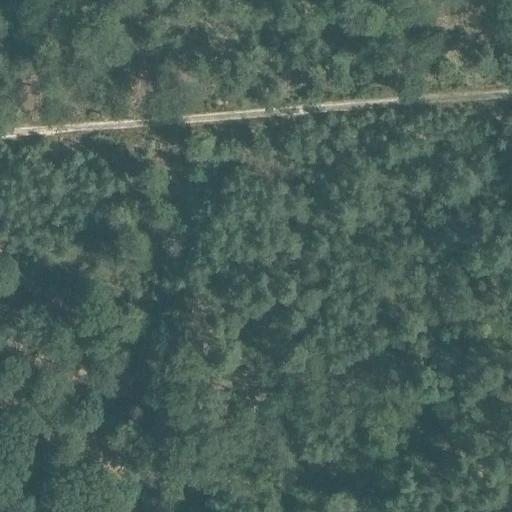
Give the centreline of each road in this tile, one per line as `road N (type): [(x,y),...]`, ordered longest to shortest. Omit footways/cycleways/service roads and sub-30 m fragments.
road 1 (track): [(511,86),(0,125)]
road 2 (track): [(147,112),(173,511)]
